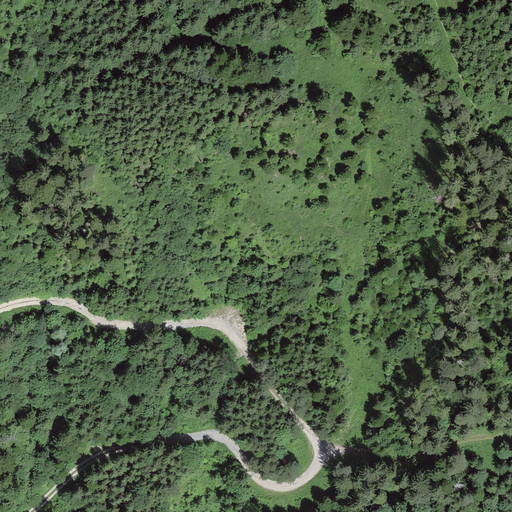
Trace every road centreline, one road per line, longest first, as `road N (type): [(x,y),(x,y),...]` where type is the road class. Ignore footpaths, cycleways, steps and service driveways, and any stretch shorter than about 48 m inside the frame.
road 1 (track): [(31,511),(69,474),(103,456),(203,437),(221,439),(279,487),(298,484),(321,458),(317,439),(239,337),(209,320),(110,322),(79,302),(27,298),(0,310)]
road 2 (track): [(321,458),(353,450),(393,464),(482,436),(511,435)]
